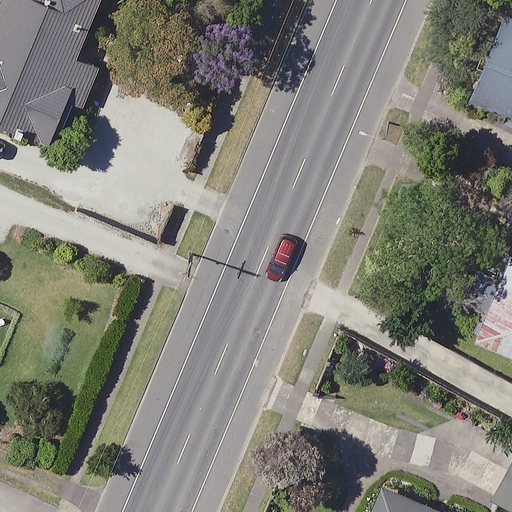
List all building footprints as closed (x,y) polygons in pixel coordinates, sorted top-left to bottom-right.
[(0,0),(0,110),(54,131),(69,90),(84,95),(98,60),(75,51),(94,0),(0,0)] [(511,0),(502,0),(467,78),(511,97),(511,0)] [(511,240),(504,237),(493,262),(473,253),(458,285),(478,295),(467,319),(511,339),(511,240)] [(511,464),(497,494),(511,502),(511,464)] [(475,511),(387,470),(367,511),(475,511)]
